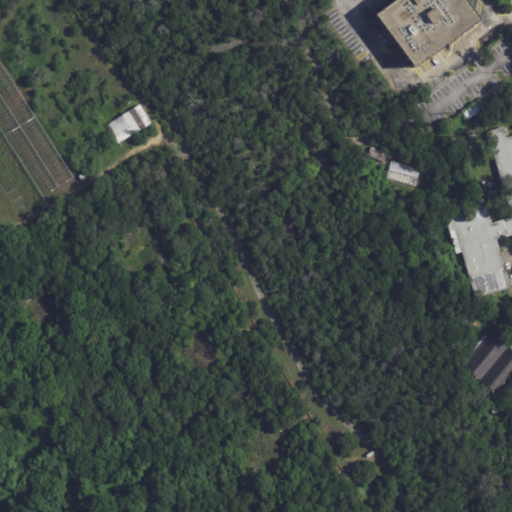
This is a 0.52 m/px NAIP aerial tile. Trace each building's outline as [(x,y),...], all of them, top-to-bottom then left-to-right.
[(401,0),(381,15),(416,68),(482,20),(467,0),(401,0)] [(0,127),(0,61),(74,178),(44,197),(0,127)] [(486,107),(470,120),(464,113),(480,100),(486,107)] [(129,138),(117,119),(141,105),(152,124),(129,138)] [(511,236),(499,241),(511,284),(511,288),(478,299),(465,253),(459,255),(449,220),(454,218),(454,216),(490,205),(495,223),(511,218),(511,211),(489,132),(506,127),(509,138),(511,137),(511,236)] [(375,148),(382,150),(379,160),(369,157),(372,147),(375,148)] [(417,187),(388,179),(392,161),(422,169),(417,187)] [(84,173),(88,177),(82,181),(79,177),(84,173)] [(493,334),(511,350),(511,376),(497,395),(464,368),(492,333),(493,334)]
